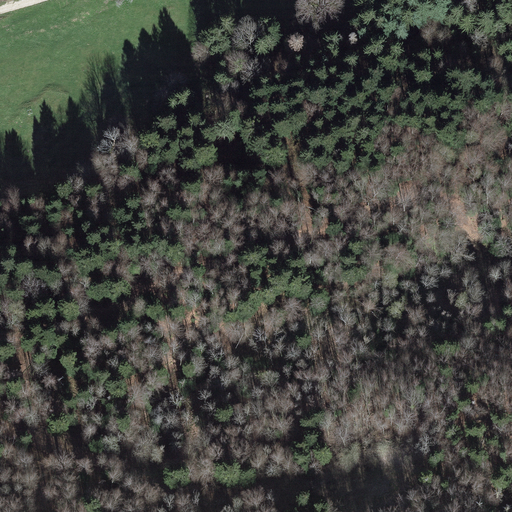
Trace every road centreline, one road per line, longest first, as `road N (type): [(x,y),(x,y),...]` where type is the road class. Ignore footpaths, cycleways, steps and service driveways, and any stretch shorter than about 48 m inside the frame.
road 1 (track): [(511,265),(488,260),(457,212),(422,196),(177,272),(0,342)]
road 2 (track): [(0,427),(197,495),(300,488),(391,469)]
